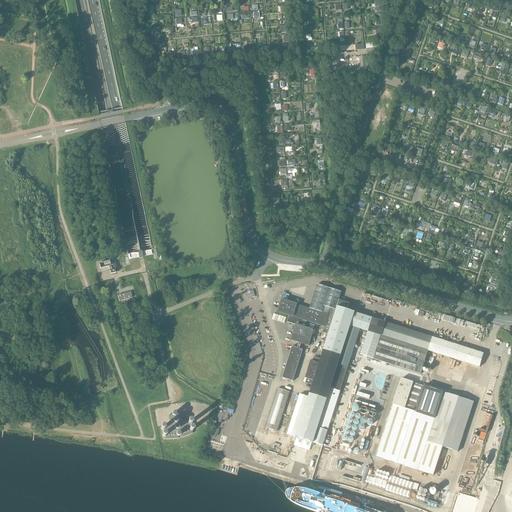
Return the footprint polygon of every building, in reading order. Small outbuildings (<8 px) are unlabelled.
[(366,48),(367,49),(367,58),(375,57),(375,48),(366,48)] [(365,56),(360,57),(361,66),(345,67),(346,75),(368,73),(367,60),(365,61),(365,56)] [(506,159),(508,154),(504,152),(505,151),(503,151),(502,154),(500,154),(499,157),(506,159)] [(109,261),(99,264),(100,268),(100,269),(101,269),(109,266),(111,274),(116,273),(116,272),(117,272),(115,262),(110,263),(110,261),(109,261)] [(328,314),(330,308),(336,310),(337,307),(336,307),(341,292),(317,284),(309,309),(328,314)] [(118,295),(120,301),(132,298),(130,292),(118,295)] [(309,309),(296,304),(282,300),(278,312),(289,316),(287,322),(296,325),(304,328),(307,321),(325,327),(328,314),(309,309)] [(341,356),(350,326),(355,313),(337,307),(336,310),(329,335),(324,350),(341,356)] [(329,335),(336,310),(330,308),(328,314),(325,327),(323,333),(329,335)] [(372,318),(355,313),(350,326),(360,329),(368,332),(372,318)] [(380,336),(385,322),(372,318),(368,332),(380,336)] [(432,337),(426,335),(385,322),(380,336),(428,351),(432,337)] [(296,325),(295,330),(292,340),(308,345),(313,330),(304,328),(296,325)] [(348,367),(360,329),(350,326),(341,356),(338,364),(348,367)] [(368,332),(365,339),(360,355),(373,359),(380,336),(368,332)] [(373,359),(421,374),(428,351),(380,336),(373,359)] [(483,354),(432,337),(428,351),(479,367),(483,354)] [(282,378),(288,379),(293,381),(303,350),(292,346),(282,378)] [(324,350),(321,359),(313,385),(310,393),(327,398),(331,388),(340,391),(348,367),(338,364),(341,356),(324,350)] [(311,360),(306,378),(307,378),(306,383),(313,385),(321,359),(314,357),(313,361),(311,360)] [(415,412),(424,386),(402,378),(393,405),(415,412)] [(474,402),(450,394),(424,386),(415,412),(393,405),(376,457),(433,475),(442,447),(458,452),(474,402)] [(277,431),(289,394),(289,392),(278,388),(276,394),(265,427),(277,431)] [(318,428),(327,431),(340,391),(331,388),(327,398),(318,428)] [(310,393),(309,397),(296,437),(313,443),(318,428),(327,398),(310,393)] [(296,437),(309,397),(300,394),(287,434),(296,437)] [(169,425),(167,426),(165,427),(164,426),(163,426),(162,426),(161,427),(161,428),(162,430),(163,430),(164,433),(163,433),(162,434),(162,435),(163,436),(164,437),(165,437),(166,439),(177,438),(178,436),(179,436),(180,436),(181,438),(192,433),(192,431),(193,431),(193,430),(194,429),(193,427),(192,427),(191,427),(191,424),(192,423),(192,422),(192,421),(190,420),(189,421),(188,421),(188,422),(181,421),(180,415),(176,414),(175,413),(174,412),(173,412),(172,413),(172,415),(173,415),(170,417),(170,419),(171,421),(171,423),(169,425)] [(487,418),(485,417),(481,431),(487,433),(493,415),(489,413),(487,418)] [(323,446),(327,431),(318,428),(313,443),(323,446)] [(385,511),(239,467),(232,491),(299,511),(385,511)] [(407,487),(417,490),(419,485),(408,481),(407,484),(408,484),(407,487)] [(424,500),(425,498),(428,490),(421,488),(417,498),(424,500)]
